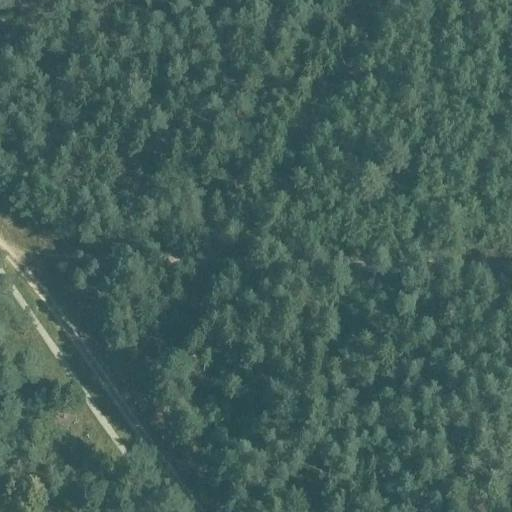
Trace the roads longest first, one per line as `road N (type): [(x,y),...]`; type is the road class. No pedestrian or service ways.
road 1 (track): [(12,255),(511,268)]
road 2 (track): [(192,511),(12,255)]
road 3 (track): [(395,0),(231,261)]
